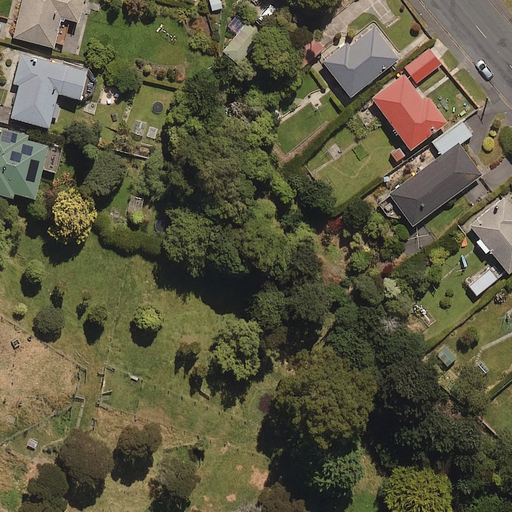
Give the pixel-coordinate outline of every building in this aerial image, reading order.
[(12,0),(8,19),(18,21),(14,36),(63,48),(70,18),(79,20),(83,0),(12,0)] [(263,34),(246,21),(224,51),(240,64),(263,34)] [(399,57),(372,22),(323,60),(351,95),(399,57)] [(441,62),(430,47),(405,67),(417,81),(441,62)] [(86,66),(18,53),(5,116),(52,125),(58,91),(80,96),(86,66)] [(426,101),(405,72),(373,96),(411,148),(447,121),(430,98),(426,101)] [(472,134),(462,121),(433,142),(442,154),(391,192),(413,223),(481,174),(459,143),(472,134)] [(63,144),(0,127),(0,191),(12,195),(14,190),(35,196),(42,167),(56,171),(63,144)] [(469,223),(479,236),(476,239),(485,251),(489,249),(507,272),(511,268),(511,199),(507,194),(469,223)] [(496,278),(489,269),(469,285),(476,294),(496,278)]
